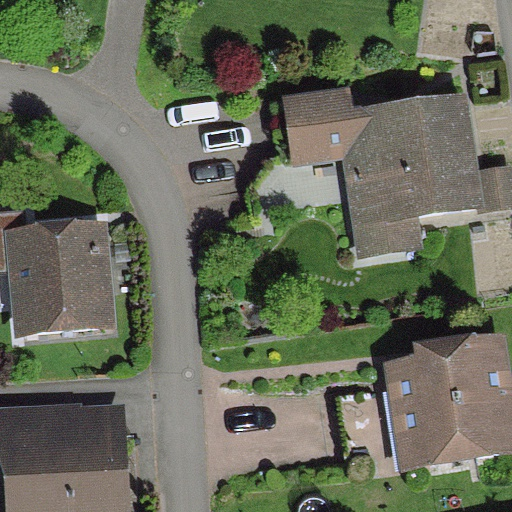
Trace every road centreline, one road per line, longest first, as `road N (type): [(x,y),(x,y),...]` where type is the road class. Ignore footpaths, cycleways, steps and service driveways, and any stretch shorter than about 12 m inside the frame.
road 1 (residential): [(0,88),(39,94),(104,128),(146,187),(172,391),(177,511)]
road 2 (unknown): [(104,128),(129,0)]
